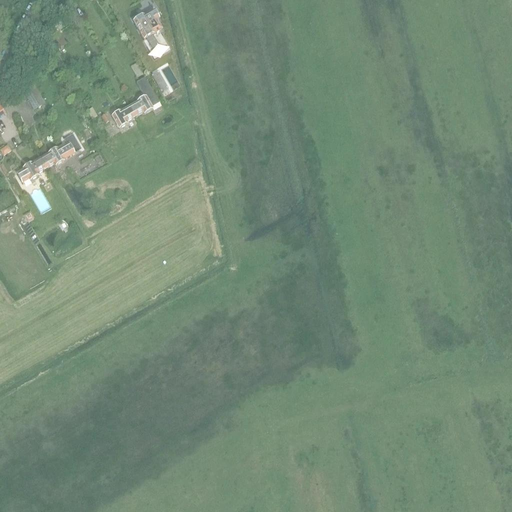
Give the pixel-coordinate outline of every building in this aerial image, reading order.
[(154,12),(134,24),(144,41),(146,40),(147,40),(146,41),(152,50),(158,47),(153,37),(152,37),(162,31),(156,22),(159,21),(154,12)] [(43,35),(56,53),(67,45),(53,27),(43,35)] [(145,99),(129,109),(135,119),(143,114),(144,115),(152,111),(151,109),(159,104),(145,79),(136,84),(145,99)] [(164,83),(157,86),(161,93),(168,90),(164,83)] [(22,92),(34,111),(45,104),(34,86),(22,92)] [(135,119),(129,109),(112,119),(119,130),(127,125),(126,123),(135,119)] [(106,116),(101,119),(105,126),(110,124),(106,116)] [(41,160),(46,170),(54,166),(55,167),(64,162),(63,162),(74,155),(73,153),(79,149),(72,137),(65,142),(68,146),(57,152),(57,151),(41,160)] [(8,147),(1,151),(4,157),(12,152),(8,147)] [(46,170),(41,160),(23,170),(24,172),(17,176),(23,185),(29,181),(30,182),(39,177),(38,175),(46,170)] [(0,165),(0,167),(6,177),(9,175),(2,164),(0,165)] [(23,216),(27,223),(34,219),(30,212),(23,216)]
